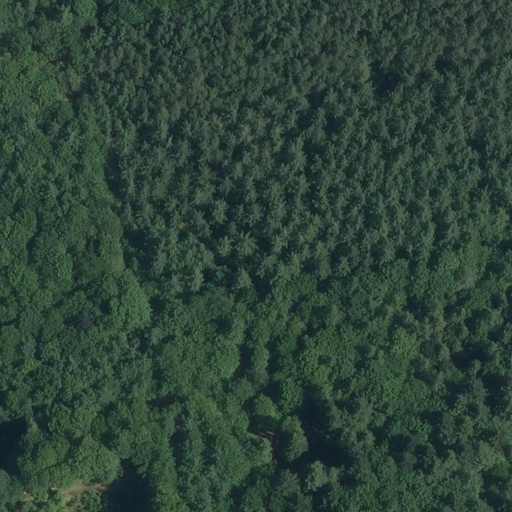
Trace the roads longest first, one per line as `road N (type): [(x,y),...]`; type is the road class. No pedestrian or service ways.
road 1 (track): [(511,72),(91,165)]
road 2 (track): [(220,326),(236,309),(511,261)]
road 3 (track): [(173,386),(107,259),(91,165)]
road 4 (track): [(264,511),(173,386),(220,326)]
road 5 (track): [(91,165),(66,0)]
